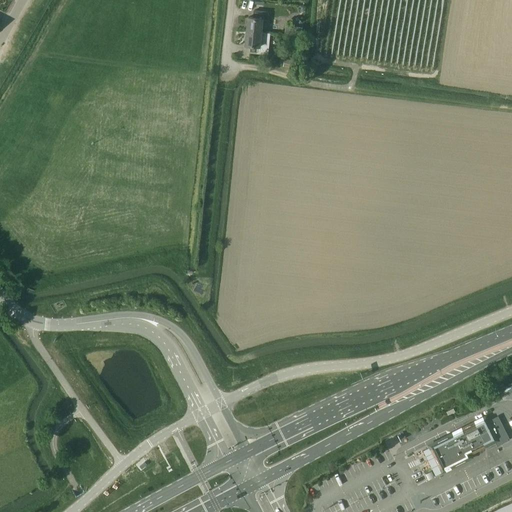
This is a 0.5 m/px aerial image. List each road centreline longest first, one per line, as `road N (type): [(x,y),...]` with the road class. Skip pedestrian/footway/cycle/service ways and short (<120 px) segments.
road 1 (unclassified): [(221,404),(292,372),(390,359),(511,312)]
road 2 (primary): [(511,329),(246,452)]
road 3 (track): [(227,67),(511,109)]
road 4 (primary): [(261,480),(511,350)]
road 5 (unclassified): [(73,511),(150,443),(205,412)]
road 6 (tertiary): [(136,318),(45,325),(25,318),(0,291)]
road 7 (tertiary): [(221,404),(181,334),(136,318)]
